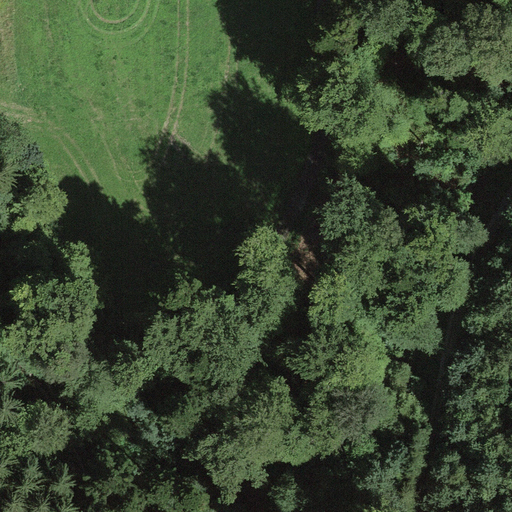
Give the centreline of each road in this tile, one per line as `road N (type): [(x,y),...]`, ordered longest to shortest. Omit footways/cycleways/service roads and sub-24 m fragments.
road 1 (track): [(332,66),(320,152),(251,316),(257,511)]
road 2 (track): [(511,191),(467,267),(419,511)]
road 3 (track): [(108,511),(55,400),(0,330)]
